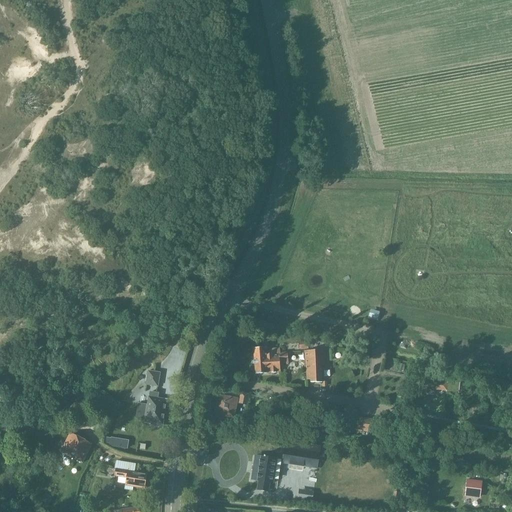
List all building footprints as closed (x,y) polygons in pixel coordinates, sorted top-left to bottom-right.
[(298,342),(299,351),(309,351),(308,341),(298,342)] [(399,348),(405,349),(408,350),(409,344),(405,344),(406,342),(401,341),(399,348)] [(280,373),(279,365),(287,365),(287,354),(279,354),(279,349),(262,351),(262,349),(253,350),(255,375),(280,373)] [(321,383),(320,365),(325,365),(325,352),(320,352),(315,352),(304,352),(306,381),(310,381),(310,384),(321,383)] [(148,372),(146,385),(157,387),(159,374),(148,372)] [(445,392),(445,393),(458,394),(460,383),(447,381),(446,383),(448,384),(447,392),(445,392)] [(446,383),(432,382),(431,390),(445,392),(447,392),(448,384),(446,383)] [(93,393),(83,404),(104,423),(118,407),(104,395),(102,397),(101,396),(100,397),(99,396),(98,397),(93,393)] [(148,398),(144,423),(162,426),(166,401),(157,399),(158,394),(150,393),(149,398),(148,398)] [(240,393),(238,404),(246,406),(248,394),(240,393)] [(218,395),(214,415),(233,419),(235,411),(238,400),(218,395)] [(298,423),(297,428),(309,431),(320,431),(321,417),(310,416),(308,416),(307,424),(298,423)] [(356,431),(375,434),(377,421),(357,418),(356,431)] [(60,453),(82,464),(92,446),(70,434),(60,453)] [(104,444),(110,445),(109,447),(126,449),(127,442),(111,439),(111,440),(105,439),(104,444)] [(319,447),(284,441),(281,464),(289,465),(303,467),(316,469),(319,447)] [(258,481),(256,490),(268,492),(270,483),(273,484),(277,463),(275,463),(276,459),(262,456),(258,481)] [(108,469),(107,474),(115,475),(114,477),(126,479),(125,486),(124,490),(132,491),(133,488),(144,489),(145,482),(147,475),(108,469)] [(482,482),(467,480),(464,497),(480,499),(482,482)] [(88,511),(89,510),(81,507),(82,503),(78,501),(76,510),(80,511),(88,511)]
